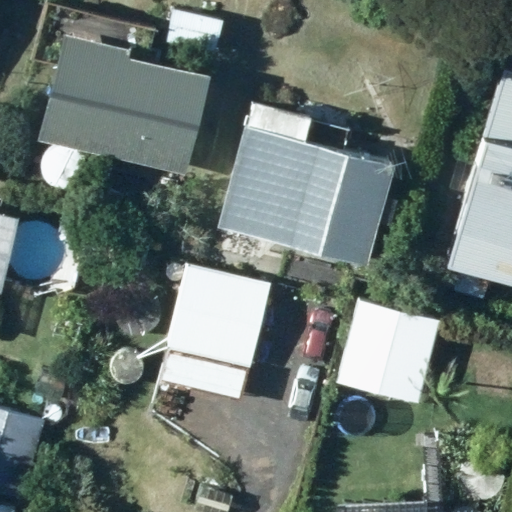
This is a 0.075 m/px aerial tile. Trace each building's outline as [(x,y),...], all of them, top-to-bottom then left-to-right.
[(164,43),(215,53),(220,22),(169,13),(164,43)] [(35,143),(185,176),(206,80),(122,61),(124,54),(59,39),(35,143)] [(483,141),(449,271),(511,286),(511,75),(505,74),(487,143),(483,141)] [(250,105),(218,227),(365,268),(391,169),(302,145),(308,120),(250,105)] [(0,218),(0,291),(17,223),(0,218)] [(185,264),(155,383),(239,405),(269,285),(185,264)] [(357,300),(335,383),(417,405),(427,367),(452,373),(462,335),(437,328),(439,322),(357,300)] [(0,412),(0,493),(16,498),(40,425),(0,412)]
